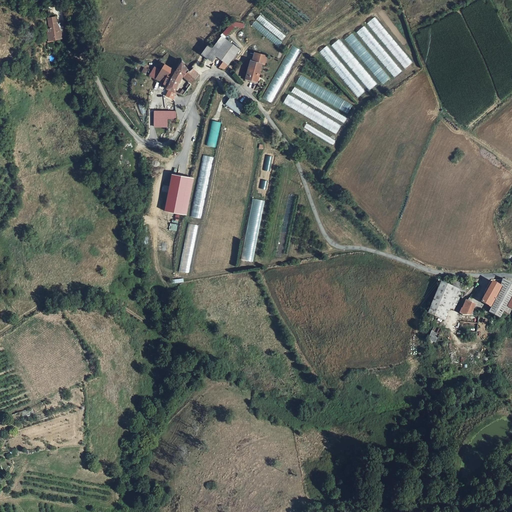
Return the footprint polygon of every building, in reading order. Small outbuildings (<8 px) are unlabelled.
[(368,22),(404,69),(412,63),(376,16),(368,22)] [(54,18),(45,20),(48,30),(45,31),(45,36),(47,36),(48,43),(62,39),(61,32),(58,33),(54,18)] [(234,19),(223,32),(227,35),(236,25),(241,29),(243,26),(234,19)] [(279,46),(282,42),(254,22),(251,27),(279,46)] [(357,32),(393,77),(401,71),(364,25),(357,32)] [(390,79),(353,33),(345,39),(382,85),(390,79)] [(238,50),(220,37),(210,50),(204,58),(211,62),(215,57),(222,63),(226,66),(238,50)] [(369,90),(377,84),(339,39),(331,45),(369,90)] [(264,99),(272,103),(299,49),(291,45),(264,99)] [(319,51),(357,98),(365,92),(327,45),(319,51)] [(204,58),(210,50),(206,47),(200,55),(204,58)] [(266,56),(254,53),(252,61),(250,61),(245,81),(259,84),(261,75),(259,74),(261,64),(264,65),(266,56)] [(167,89),(175,92),(180,77),(181,75),(190,71),(183,62),(176,71),(165,64),(161,70),(155,66),(155,67),(150,75),(165,84),(164,86),(168,87),(167,89)] [(199,75),(194,69),(190,71),(181,75),(180,77),(192,86),(199,75)] [(300,75),(295,84),(347,113),(353,105),(300,75)] [(347,117),(293,88),(291,93),(344,122),(347,117)] [(287,95),(283,103),(336,133),(341,125),(287,95)] [(231,96),(225,105),(239,114),(245,106),(231,96)] [(167,118),(154,118),(154,126),(167,127),(167,118)] [(211,121),(206,146),(216,148),(221,122),(211,121)] [(208,185),(212,157),(203,156),(199,184),(208,185)] [(170,174),(164,211),(187,215),(193,178),(170,174)] [(192,217),(201,218),(204,199),(194,198),(192,217)] [(253,199),(241,260),(252,262),(264,201),(253,199)] [(188,223),(179,271),(189,273),(198,225),(188,223)] [(511,283),(502,280),(500,285),(492,282),(483,301),(494,306),(493,308),(491,313),(500,318),(501,315),(508,318),(511,312),(511,311),(511,309),(511,283)] [(451,289),(462,293),(465,294),(467,288),(452,283),(451,289)] [(451,311),(455,312),(462,293),(451,289),(440,286),(430,317),(447,323),(451,311)] [(468,317),(473,307),(465,303),(460,313),(468,317)] [(436,331),(432,344),(439,346),(443,333),(436,331)]
